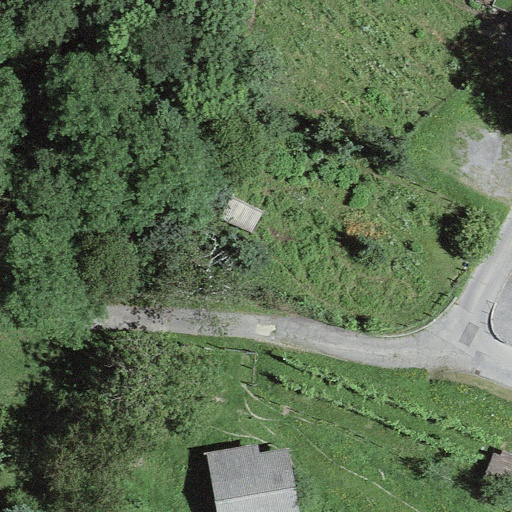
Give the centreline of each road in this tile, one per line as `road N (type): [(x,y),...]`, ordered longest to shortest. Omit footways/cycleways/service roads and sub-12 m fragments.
road 1 (track): [(475,335),(407,351),(274,326),(40,302),(0,289)]
road 2 (unclassified): [(511,369),(477,345),(471,315),(474,274),(511,223)]
